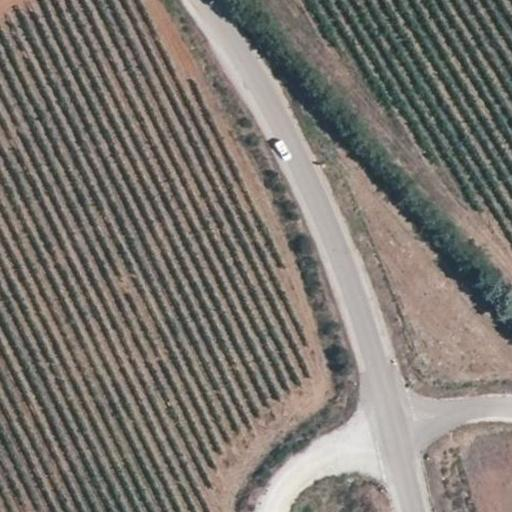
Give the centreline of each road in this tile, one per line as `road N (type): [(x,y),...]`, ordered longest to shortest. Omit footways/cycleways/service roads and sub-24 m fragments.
road 1 (tertiary): [(390,427),(349,279),(298,163),(196,0)]
road 2 (unclassified): [(390,427),(283,478),(270,511)]
road 3 (unclassified): [(511,409),(390,427)]
